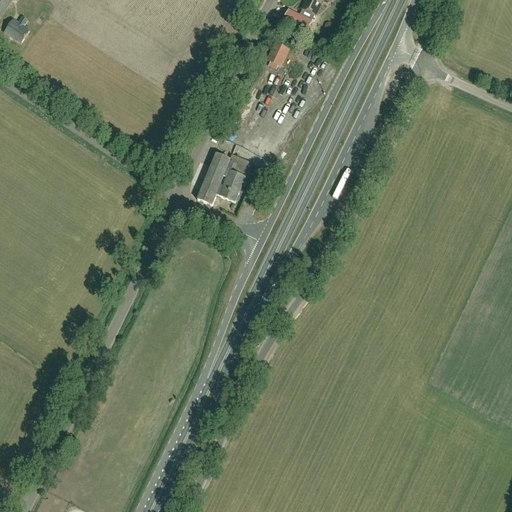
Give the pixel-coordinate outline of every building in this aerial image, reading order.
[(0,0),(0,18),(13,0),(0,0)] [(316,17),(323,0),(307,0),(302,11),(316,17)] [(312,23),(288,10),(281,23),(305,35),(312,23)] [(20,45),(28,32),(22,28),(27,21),(22,18),(17,24),(12,21),(4,34),(20,45)] [(277,65),(280,67),(288,50),(277,46),(269,62),(277,65)] [(376,106),(382,109),(394,83),(388,81),(376,106)] [(253,118),(256,119),(264,105),(252,99),(240,124),(247,128),(253,118)] [(244,187),(253,167),(240,161),(239,163),(231,159),(230,161),(216,155),(197,201),(212,207),(216,197),(235,204),(242,187),(244,187)] [(325,157),(322,166),(327,168),(331,159),(325,157)]
